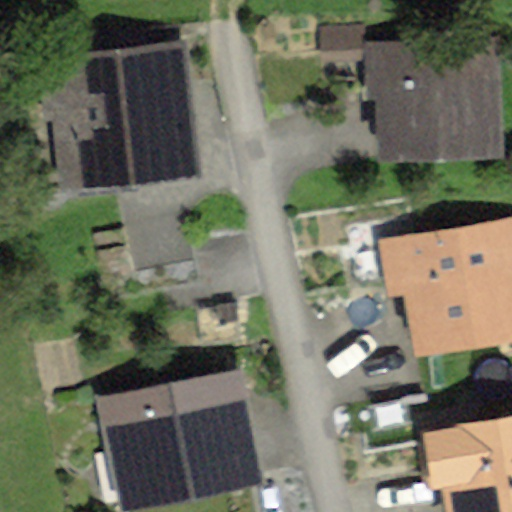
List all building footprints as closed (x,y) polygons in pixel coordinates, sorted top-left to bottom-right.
[(359,18),(312,19),(313,57),(360,55),(361,92),(370,91),(372,155),(498,152),(495,34),(360,38),(359,18)] [(193,171),(176,35),(27,53),(35,118),(44,117),(53,188),(193,171)] [(194,256),(190,211),(132,217),(136,261),(194,256)] [(511,332),(511,212),(379,235),(388,291),(400,289),(411,349),(511,332)] [(258,475),(232,357),(86,389),(111,506),(258,475)] [(511,511),(511,408),(410,426),(420,480),(435,477),(441,511),(511,511)]
